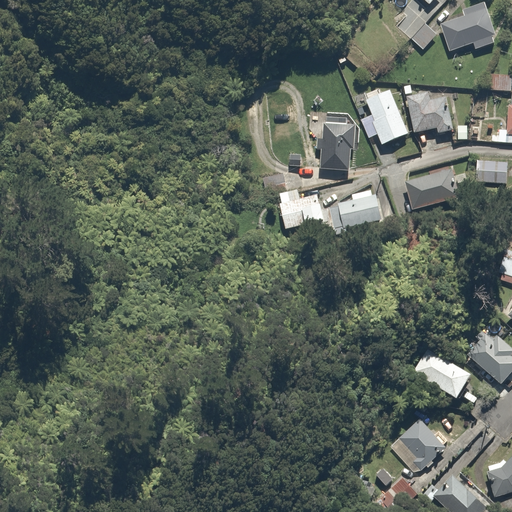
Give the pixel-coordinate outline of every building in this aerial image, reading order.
[(492,40),(499,38),(489,5),(465,12),(467,19),(441,26),(449,53),(473,46),(474,51),(494,45),(492,40)] [(424,52),(437,36),(425,25),(412,41),(424,52)] [(511,76),(489,74),(488,90),(511,92),(511,76)] [(409,133),(390,90),(365,100),(372,115),(361,119),(368,138),(377,134),(382,144),(409,133)] [(428,92),(407,96),(414,133),(437,128),(439,133),(453,130),(446,97),(430,99),(428,92)] [(511,109),(509,109),(508,130),(500,129),(500,142),(511,142),(511,109)] [(495,117),(473,115),(471,140),(493,142),(495,117)] [(356,152),(357,130),(347,130),(348,121),(326,120),(326,124),(323,124),(323,139),(318,139),(317,152),(321,152),(320,172),(351,173),(352,151),(356,152)] [(290,154),(289,167),(302,168),(303,154),(290,154)] [(509,164),(474,162),(473,181),(508,184),(509,164)] [(283,171),(262,176),(266,194),(287,190),(283,171)] [(458,201),(453,175),(408,184),(413,210),(458,201)] [(329,238),(320,199),(300,204),(297,193),(280,197),(282,205),(278,206),(284,232),(305,227),(308,243),(329,238)] [(344,230),(383,223),(378,197),(352,201),(353,204),(340,206),(344,230)] [(479,340),(465,356),(501,386),(504,383),(508,386),(511,381),(511,337),(507,333),(502,339),(485,325),(476,337),(479,340)] [(473,381),(427,349),(411,373),(457,404),(473,381)] [(446,450),(422,421),(390,448),(414,477),(446,450)] [(505,463),(489,469),(491,475),(487,476),(492,498),(511,495),(511,459),(507,465),(505,463)] [(476,501),(481,495),(457,473),(432,500),(445,511),(483,511),(486,510),(476,501)] [(374,505),(381,511),(411,511),(424,500),(402,477),(374,505)]
